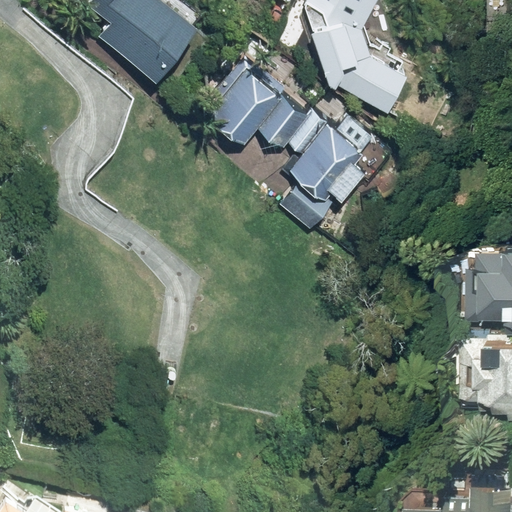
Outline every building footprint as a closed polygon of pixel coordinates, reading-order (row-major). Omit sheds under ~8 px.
[(191,13),(198,4),(192,0),(61,0),(151,73),(197,18),(191,13)] [(405,66),(370,49),(362,21),(372,0),(305,0),(326,76),(385,106),(405,66)] [(285,83),(248,56),(235,74),(226,67),(199,104),(243,138),(285,83)] [(305,108),(286,93),(259,126),(282,144),(288,137),(298,145),(323,114),(309,103),(305,108)] [(331,199),(319,189),(325,182),(337,192),(362,161),(351,152),(372,128),(353,112),(341,128),(327,116),(288,163),(298,172),(276,199),(310,226),(331,199)] [(511,246),(502,246),(502,253),(474,252),(474,266),(461,266),(460,320),(492,321),(492,315),(504,316),(504,321),(511,321),(511,246)] [(511,335),(457,333),(453,421),(511,423),(511,335)] [(0,511),(57,511),(61,506),(30,485),(25,491),(0,473),(0,511)] [(442,510),(400,508),(399,511),(511,511),(511,485),(468,484),(468,497),(442,495),(442,510)]
